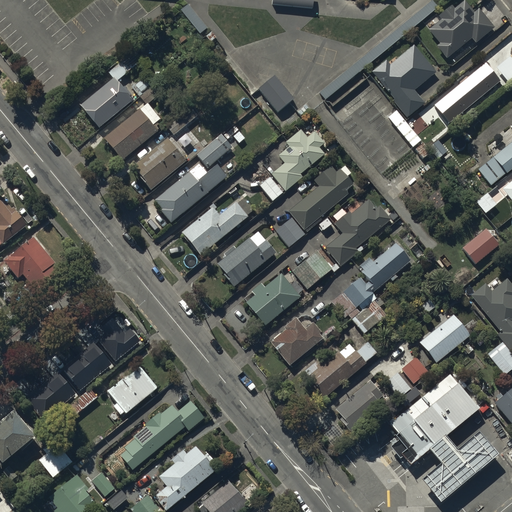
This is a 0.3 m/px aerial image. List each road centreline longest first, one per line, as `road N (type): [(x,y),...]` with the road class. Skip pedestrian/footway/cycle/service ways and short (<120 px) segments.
road 1 (tertiary): [(124,261),(331,511)]
road 2 (tertiary): [(0,109),(124,261)]
road 3 (residential): [(124,261),(0,364)]
